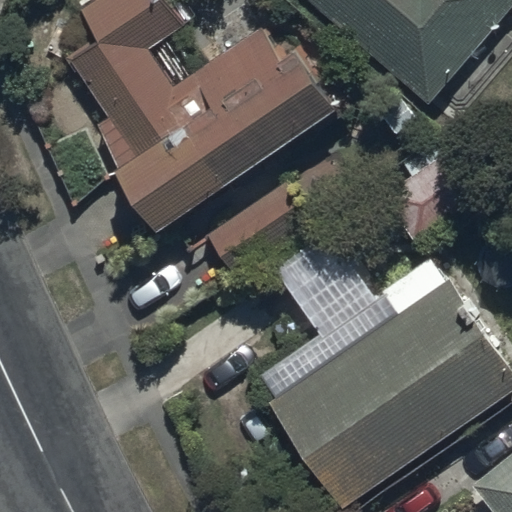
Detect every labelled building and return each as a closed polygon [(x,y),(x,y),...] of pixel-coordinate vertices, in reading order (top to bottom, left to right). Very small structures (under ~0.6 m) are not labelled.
[(175,0),(86,0),(84,2),(105,36),(75,56),(111,109),(98,117),(168,219),(340,102),(301,44),(288,52),(252,0),(251,0),(208,29),(224,54),(177,86),(150,46),(190,20),(175,0)] [(511,10),(511,0),(323,0),(433,98),(511,10)] [(488,191),(447,130),(404,159),(413,173),(389,189),(420,236),(488,191)] [(237,273),(315,217),(283,172),(205,228),(237,273)] [(380,291),(330,223),(274,264),(322,330),(265,372),(281,394),(275,399),(350,501),(511,392),(511,353),(455,276),(452,279),(432,253),(380,291)] [(511,511),(511,453),(477,481),(498,508),(493,511),(511,511)]
